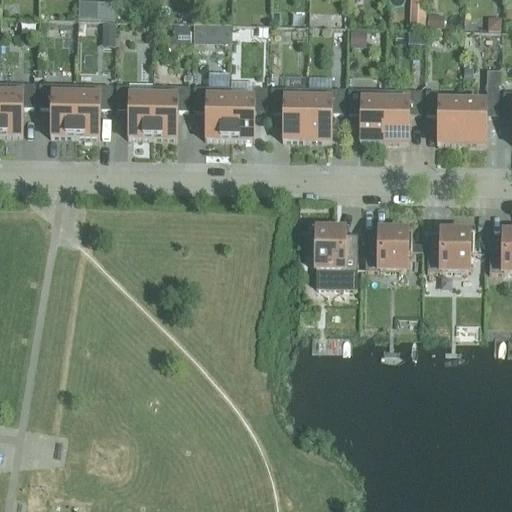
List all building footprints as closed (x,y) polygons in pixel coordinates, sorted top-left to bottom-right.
[(411,0),(411,15),(425,15),(425,0),(411,0)] [(101,23),(119,23),(118,5),(101,5),(101,23)] [(428,20),(427,33),(444,33),(444,21),(428,20)] [(489,26),(488,35),(500,35),(501,22),(493,22),(489,26)] [(173,32),(173,44),(190,44),(190,33),(173,32)] [(350,36),(350,53),(361,53),(361,36),(350,36)] [(486,107),(462,106),(461,149),(486,149),(486,121),(498,121),(499,91),(501,91),(502,75),(486,75),(486,107)] [(35,89),(0,88),(0,140),(22,141),(22,113),(35,113),(35,89)] [(50,142),(75,142),(76,90),(39,89),(38,113),(50,114),(50,142)] [(112,115),(112,90),(76,90),(75,142),(99,143),(100,114),(112,115)] [(153,101),(152,101),(128,100),(129,91),(116,91),(116,115),(128,115),(127,143),(152,144),(153,101)] [(152,101),(153,101),(152,144),(177,144),(177,116),(189,116),(189,92),(152,91),(152,101)] [(205,116),(205,144),(229,145),(230,102),(231,102),(231,93),(193,92),(193,116),(205,116)] [(254,93),(254,102),(231,102),(230,102),(229,145),(254,145),(254,117),(266,117),(267,93),(254,93)] [(270,117),(282,118),(282,146),(307,146),(307,103),(308,103),(308,94),(271,93),(270,117)] [(307,103),(307,146),(331,147),(332,118),(344,119),(344,94),(308,94),(308,103),(307,103)] [(348,95),(348,119),(360,119),(359,147),(384,148),(384,105),(385,105),(385,95),(348,95)] [(384,105),(384,148),(408,148),(409,120),(421,120),(421,96),(385,95),(385,105),(384,105)] [(425,120),(437,120),(436,148),(461,149),(462,106),(437,106),(438,96),(425,96),(425,120)] [(511,97),(503,97),(502,121),(511,121),(511,97)] [(315,292),(319,295),(356,295),(357,240),(356,240),(344,240),(344,235),(311,235),(311,256),(312,256),(312,255),(316,255),(315,292)] [(379,236),(379,241),(367,240),(365,240),(365,276),(406,277),(406,257),(411,258),(412,236),(379,236)] [(441,237),(441,242),(429,242),(429,241),(427,241),(427,277),(468,278),(468,259),(473,259),(474,237),(441,237)] [(511,237),(503,238),(503,243),(491,243),(491,242),(489,242),(489,278),(511,278),(511,237)]
